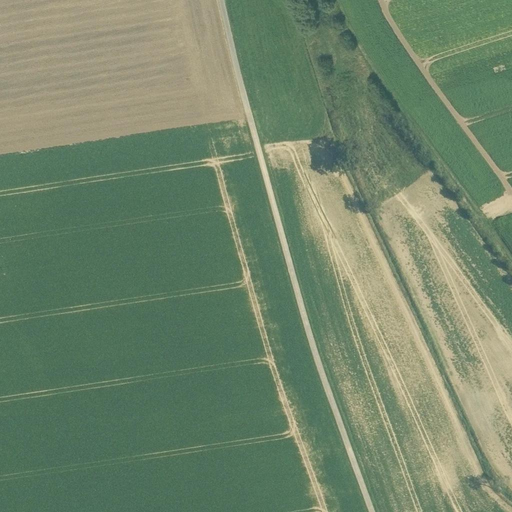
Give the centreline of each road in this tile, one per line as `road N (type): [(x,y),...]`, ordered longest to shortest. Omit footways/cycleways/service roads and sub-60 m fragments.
road 1 (track): [(223,0),(287,256),(373,511)]
road 2 (track): [(341,0),(372,73),(511,267)]
